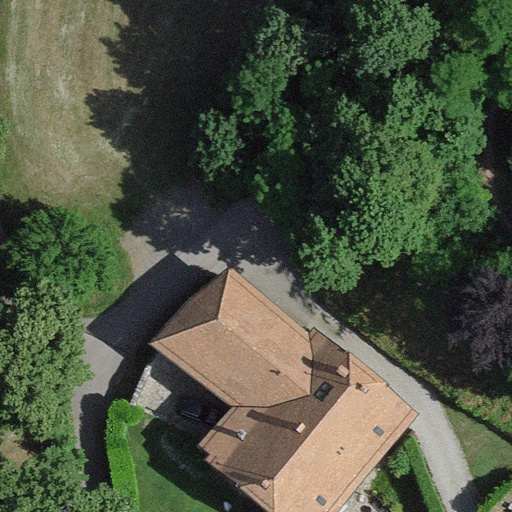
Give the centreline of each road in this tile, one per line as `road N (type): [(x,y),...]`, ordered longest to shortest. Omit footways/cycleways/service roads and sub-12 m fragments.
road 1 (track): [(65,410),(106,375),(159,301),(265,194),(355,0)]
road 2 (residential): [(97,511),(65,410),(0,269)]
